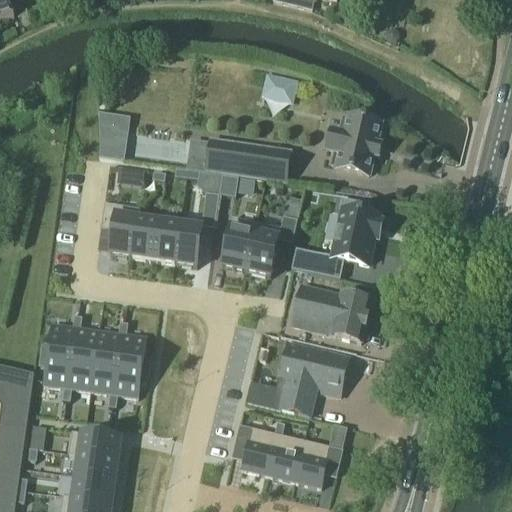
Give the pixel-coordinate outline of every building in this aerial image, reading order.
[(0,0),(0,25),(13,21),(7,6),(11,4),(9,0),(0,0)] [(288,107),(291,81),(257,77),(254,103),(288,107)] [(376,148),(381,128),(348,120),(348,122),(343,121),(339,135),(331,133),(326,153),(340,156),(336,173),(368,180),(373,161),(378,162),(381,149),(376,148)] [(121,143),(98,142),(99,163),(109,165),(120,167),(121,143)] [(190,147),(185,176),(187,177),(199,178),(205,179),(206,174),(263,183),(268,153),(210,144),(210,150),(190,147)] [(186,184),(187,177),(175,175),(174,183),(186,184)] [(198,186),(199,178),(187,177),(186,184),(198,186)] [(164,187),(165,180),(153,178),(152,186),(164,187)] [(234,204),(237,184),(221,182),(218,202),(234,204)] [(213,235),(218,202),(205,200),(201,233),(202,233),(213,235)] [(339,286),(343,266),(370,272),(375,246),(379,247),(383,228),(379,227),(380,226),(360,221),(363,208),(340,204),(338,216),(341,217),(332,262),(295,254),(290,275),(339,286)] [(103,210),(100,236),(112,237),(108,261),(131,264),(137,219),(138,219),(139,215),(103,210)] [(137,219),(131,264),(152,267),(158,227),(159,227),(160,223),(138,219),(137,219)] [(255,229),(245,278),(269,283),(277,246),(291,249),(296,226),(282,222),(280,234),(255,229)] [(231,223),(220,273),(245,278),(255,229),(231,223)] [(158,227),(152,267),(173,270),(179,230),(159,227),(158,227)] [(179,230),(173,270),(196,273),(202,233),(201,233),(179,230)] [(360,347),(371,307),(301,289),(290,331),(340,342),(349,345),(360,347)] [(75,334),(71,365),(94,368),(98,338),(79,335),(81,323),(73,322),(71,334),(75,334)] [(98,338),(94,368),(117,372),(121,341),(125,342),(127,330),(119,328),(117,340),(98,338)] [(41,349),(39,361),(71,365),(75,334),(71,334),(51,331),(49,350),(41,349)] [(121,341),(117,372),(149,376),(151,364),(143,363),(145,344),(125,342),(121,341)] [(278,388),(271,415),(310,424),(316,397),(338,403),(348,362),(288,348),(278,388)] [(39,361),(38,372),(45,374),(43,392),(63,395),(67,395),(71,365),(39,361)] [(63,395),(61,407),(69,408),(71,396),(90,399),(94,368),(71,365),(67,395),(63,395)] [(94,368),(90,399),(109,401),(107,413),(115,414),(117,402),(113,402),(117,372),(94,368)] [(0,396),(23,378),(0,372),(0,396)] [(117,372),(113,402),(117,402),(137,405),(139,387),(147,388),(149,376),(117,372)] [(33,380),(23,378),(0,396),(0,411),(0,412),(28,416),(33,380)] [(0,431),(25,435),(28,416),(0,412),(0,411),(0,431)] [(277,441),(267,483),(293,489),(303,447),(281,442),(284,430),(276,429),(273,440),(277,441)] [(0,451),(22,455),(25,435),(0,431),(0,451)] [(239,432),(236,445),(247,447),(241,476),(267,483),(277,441),(273,440),(239,432)] [(71,438),(67,461),(77,462),(77,461),(117,467),(120,445),(71,438)] [(303,447),(293,489),(320,495),(328,462),(339,464),(341,457),(303,447)] [(0,472),(20,475),(22,455),(0,451),(0,472)] [(35,468),(37,456),(29,455),(27,467),(35,468)] [(62,460),(60,481),(74,483),(114,489),(117,467),(77,461),(77,462),(67,461),(62,460)] [(0,492),(17,495),(20,475),(0,472),(0,492)] [(71,503),(71,504),(111,510),(114,489),(74,483),(71,503)] [(25,498),(26,486),(24,486),(20,485),(18,497),(25,498)] [(0,511),(14,511),(17,495),(0,492),(0,511)] [(23,510),(25,498),(18,497),(16,509),(23,510)] [(62,502),(60,511),(110,511),(111,510),(71,504),(71,503),(62,502)]
